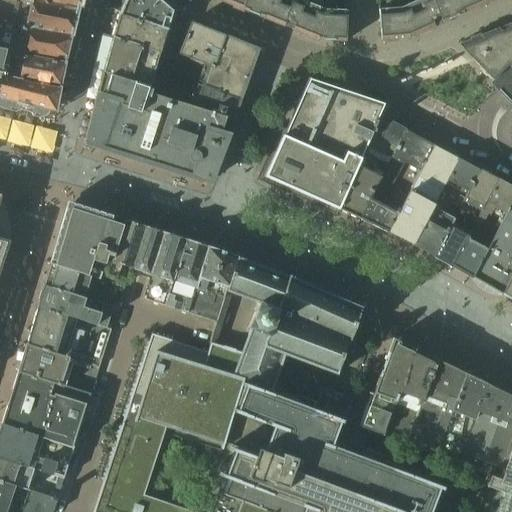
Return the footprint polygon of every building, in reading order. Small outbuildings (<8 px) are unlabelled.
[(0,0),(0,19),(72,35),(78,8),(42,0),(0,0)] [(125,0),(119,15),(167,29),(173,11),(160,0),(125,0)] [(218,0),(221,1),(240,9),(259,16),(279,24),(291,29),(318,40),(346,41),(347,11),(324,10),(309,4),(302,1),(299,0),(218,0)] [(383,9),(378,10),(381,40),(409,38),(431,28),(441,23),(458,15),(461,14),(481,5),(491,0),(418,0),(401,8),(383,9)] [(113,38),(160,52),(167,29),(119,15),(113,38)] [(0,72),(5,56),(23,61),(26,51),(65,61),(72,35),(0,19),(0,29),(1,30),(0,34),(0,72)] [(214,67),(225,35),(191,21),(178,53),(204,64),(214,67)] [(508,65),(511,69),(511,23),(458,45),(485,72),(493,80),(508,65)] [(240,100),(258,50),(225,35),(214,67),(204,64),(197,85),(240,100)] [(103,73),(151,87),(160,52),(113,38),(103,73)] [(0,72),(0,73),(60,87),(65,61),(26,51),(23,61),(5,56),(0,72)] [(491,82),(499,92),(509,104),(511,107),(511,69),(508,65),(493,80),(491,82)] [(49,110),(50,109),(56,105),(60,87),(0,73),(0,107),(1,108),(3,109),(12,111),(15,109),(31,112),(33,116),(37,117),(39,117),(42,117),(43,117),(46,115),(47,115),(47,114),(48,113),(49,111),(49,110)] [(86,142),(211,181),(240,100),(197,85),(191,106),(149,92),(151,87),(103,73),(86,142)] [(309,78),(284,134),(283,135),(266,173),(268,178),(338,209),(381,116),(386,104),(384,103),(383,103),(355,93),(331,85),(309,78)] [(381,116),(338,209),(359,219),(383,176),(408,132),(381,116)] [(359,219),(387,232),(434,146),(408,132),(383,176),(359,219)] [(434,146),(387,232),(412,245),(459,159),(434,146)] [(480,170),(459,159),(412,245),(434,256),(480,170)] [(434,256),(452,265),(498,180),(480,170),(434,256)] [(511,203),(511,187),(498,180),(452,265),(472,277),(511,203)] [(68,201),(50,263),(106,281),(109,274),(126,219),(68,201)] [(511,203),(472,277),(501,293),(511,274),(511,203)] [(109,274),(127,280),(131,267),(131,268),(145,226),(126,219),(109,274)] [(165,307),(186,239),(156,229),(145,226),(131,268),(144,272),(150,273),(142,298),(165,307)] [(165,307),(189,314),(209,246),(186,239),(165,307)] [(239,257),(209,246),(189,314),(216,324),(239,258),(238,258),(239,257)] [(456,511),(466,485),(383,455),(358,445),(359,443),(336,435),(334,440),(329,438),(335,423),(327,420),(318,416),(318,418),(311,415),(316,402),(274,386),(285,354),(338,373),(362,308),(289,275),(288,277),(259,266),(239,258),(216,324),(209,343),(210,344),(208,352),(152,334),(95,505),(93,511),(456,511)] [(44,284),(100,303),(106,281),(50,263),(44,284)] [(511,274),(501,293),(511,300),(511,274)] [(125,287),(106,281),(100,303),(118,308),(119,308),(125,287)] [(111,330),(118,308),(100,303),(44,284),(38,306),(111,330)] [(38,306),(27,343),(99,366),(111,330),(38,306)] [(398,396),(415,349),(394,338),(374,391),(383,395),(396,400),(398,396)] [(90,394),(99,366),(27,343),(18,371),(90,394)] [(420,404),(437,359),(415,349),(398,396),(420,404)] [(420,404),(406,443),(436,454),(466,373),(437,359),(420,404)] [(74,446),(90,394),(18,371),(1,423),(74,446)] [(466,373),(436,454),(458,463),(488,383),(466,373)] [(511,395),(488,383),(458,463),(491,475),(501,479),(510,456),(511,449),(511,395)] [(383,395),(374,391),(361,426),(383,435),(389,420),(396,400),(383,395)] [(0,456),(63,478),(74,446),(1,423),(0,425),(0,456)] [(511,511),(511,449),(510,456),(501,479),(491,475),(487,485),(482,483),(477,496),(482,499),(479,508),(473,506),(470,511),(511,511)] [(0,456),(0,481),(56,500),(63,478),(0,456)] [(0,481),(0,510),(12,511),(52,511),(56,500),(0,481)]
